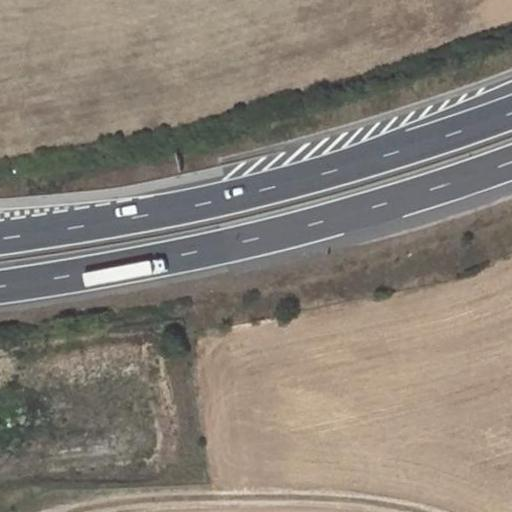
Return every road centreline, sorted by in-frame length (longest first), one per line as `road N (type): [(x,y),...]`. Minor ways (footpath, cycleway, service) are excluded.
road 1 (trunk): [(511,111),(274,187),(0,238)]
road 2 (trunk): [(0,286),(225,247),(511,162)]
road 3 (track): [(51,511),(71,502),(322,492),(442,511)]
